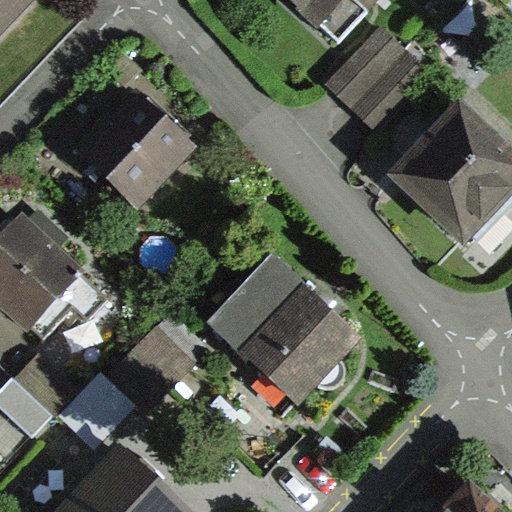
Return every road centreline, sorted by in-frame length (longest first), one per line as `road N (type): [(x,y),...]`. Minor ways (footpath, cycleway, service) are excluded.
road 1 (residential): [(477,369),(150,0)]
road 2 (residential): [(477,369),(348,511)]
road 3 (residential): [(0,133),(123,0)]
